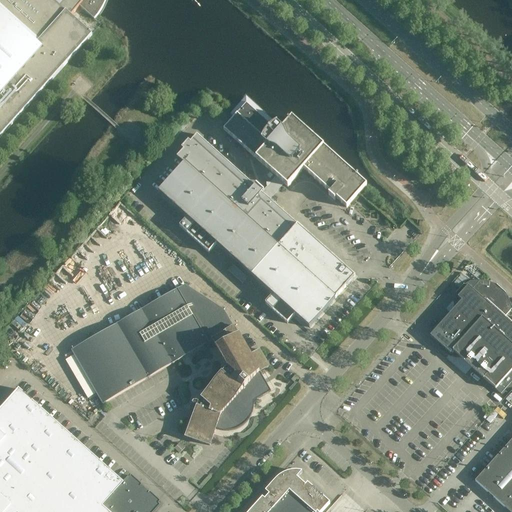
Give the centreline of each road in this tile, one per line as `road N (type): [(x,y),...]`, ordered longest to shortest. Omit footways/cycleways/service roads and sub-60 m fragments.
road 1 (unclassified): [(300,412),(511,168)]
road 2 (secondary): [(325,0),(511,166)]
road 3 (secondary): [(511,132),(362,0)]
road 4 (unclassified): [(412,511),(300,412)]
road 5 (unclassified): [(210,511),(300,412)]
